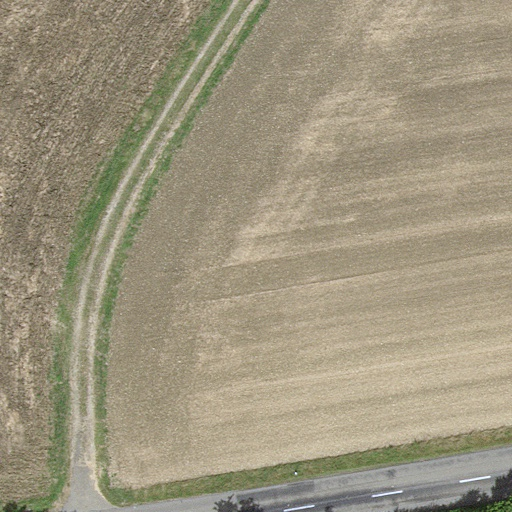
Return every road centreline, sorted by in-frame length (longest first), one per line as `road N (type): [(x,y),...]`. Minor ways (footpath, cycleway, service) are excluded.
road 1 (track): [(84,511),(72,437),(80,293),(153,118),(230,0)]
road 2 (tertiary): [(511,471),(272,511)]
